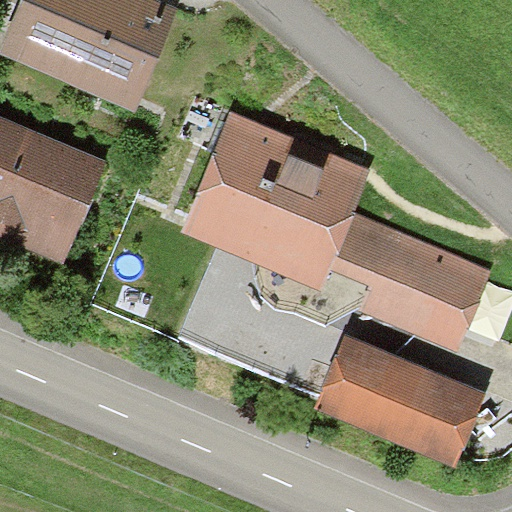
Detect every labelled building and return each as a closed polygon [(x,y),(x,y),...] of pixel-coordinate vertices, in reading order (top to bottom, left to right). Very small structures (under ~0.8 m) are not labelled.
[(22,0),(0,56),(0,59),(136,115),(178,12),(151,1),(151,0),(22,0)] [(371,171),(231,116),(183,238),(323,293),(330,272),(354,216),(371,171)] [(0,121),(0,240),(64,267),(107,166),(0,121)] [(492,274),(354,216),(330,272),(369,289),(359,312),(458,354),(492,274)] [(486,396),(346,338),(316,411),(456,470),(486,396)]
